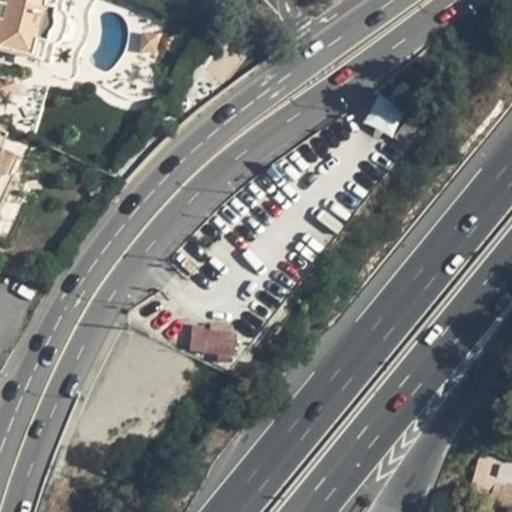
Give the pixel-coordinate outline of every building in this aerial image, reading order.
[(0,0),(0,22),(2,23),(0,32),(0,51),(50,65),(55,47),(58,47),(60,47),(62,47),(65,41),(67,37),(68,32),(68,28),(68,25),(69,20),(68,15),(64,13),(65,9),(64,8),(64,5),(63,0),(0,0)] [(96,0),(80,0),(54,82),(71,84),(74,81),(77,77),(78,69),(80,53),(83,50),(87,43),(89,36),(89,28),(88,23),(87,20),(96,0)] [(0,204),(12,178),(8,177),(16,159),(0,151),(0,144),(6,132),(0,129),(0,204)] [(255,296),(265,305),(283,282),(273,274),(255,296)] [(231,361),(237,333),(194,323),(187,350),(231,361)] [(511,496),(511,459),(474,459),(474,497),(511,496)]
